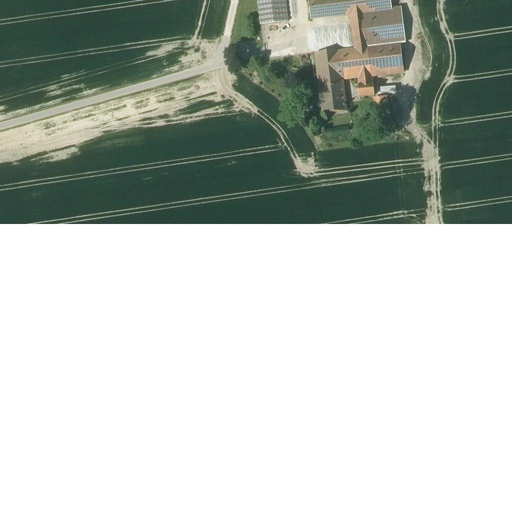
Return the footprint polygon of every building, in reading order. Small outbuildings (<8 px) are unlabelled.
[(284,0),(258,0),(261,25),(287,22),(284,0)] [(342,75),(342,80),(358,78),(359,86),(360,97),(374,96),(372,77),(403,73),(400,44),(405,44),(401,9),(392,10),(390,0),(309,0),(308,0),(311,20),(350,15),(354,49),(315,54),(318,78),(342,75)] [(313,40),(332,39),(331,30),(312,31),(313,40)] [(335,48),(352,42),(349,34),(332,40),(335,48)] [(329,114),(346,112),(342,80),(342,75),(318,78),(321,107),(328,106),(329,114)] [(390,97),(375,99),(378,127),(393,125),(390,97)]
